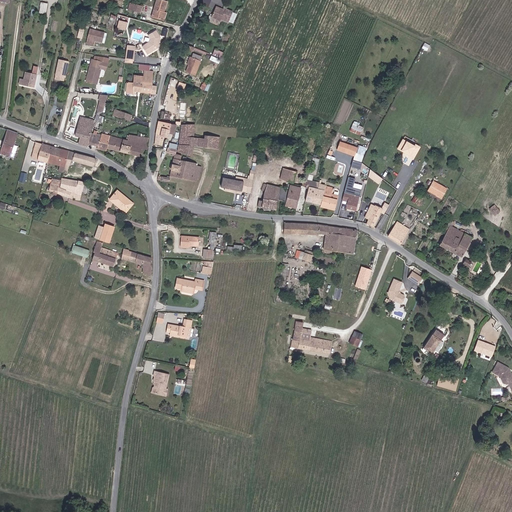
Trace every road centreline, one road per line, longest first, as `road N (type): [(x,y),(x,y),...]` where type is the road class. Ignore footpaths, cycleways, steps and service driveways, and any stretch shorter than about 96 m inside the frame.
road 1 (unclassified): [(158,194),(207,209),(352,221),(482,301),(511,335)]
road 2 (unclassified): [(114,511),(127,402),(158,291),(158,194)]
road 3 (unclassified): [(195,0),(153,117),(145,186)]
road 4 (unclassified): [(145,186),(83,150),(0,121)]
road 5 (unknown): [(18,0),(4,122)]
